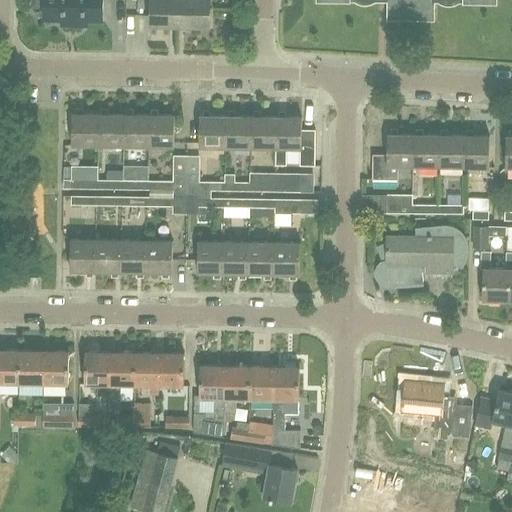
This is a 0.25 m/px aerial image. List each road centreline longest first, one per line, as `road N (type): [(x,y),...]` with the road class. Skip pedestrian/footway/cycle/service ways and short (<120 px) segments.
road 1 (residential): [(345,318),(0,315)]
road 2 (residential): [(264,74),(37,69),(11,59)]
road 3 (residential): [(345,318),(348,77)]
road 4 (residential): [(330,511),(345,318)]
road 5 (residential): [(511,347),(345,318)]
road 6 (residential): [(348,77),(511,86)]
